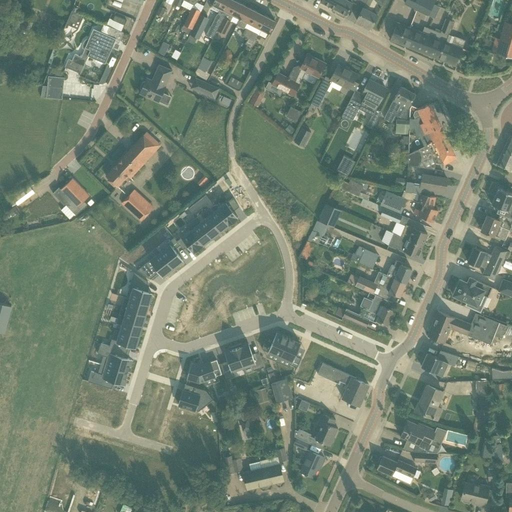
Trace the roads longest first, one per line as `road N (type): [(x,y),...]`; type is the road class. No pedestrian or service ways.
road 1 (tertiary): [(389,361),(407,343),(439,270),(440,243),(483,141),(484,106)]
road 2 (residential): [(265,216),(236,171),(230,128),(290,7)]
road 3 (tertiary): [(484,106),(290,7)]
road 4 (residential): [(152,339),(169,289),(265,216)]
road 5 (residential): [(90,134),(151,0)]
road 6 (residential): [(152,339),(191,347),(287,314)]
road 7 (tertiary): [(345,477),(389,361)]
